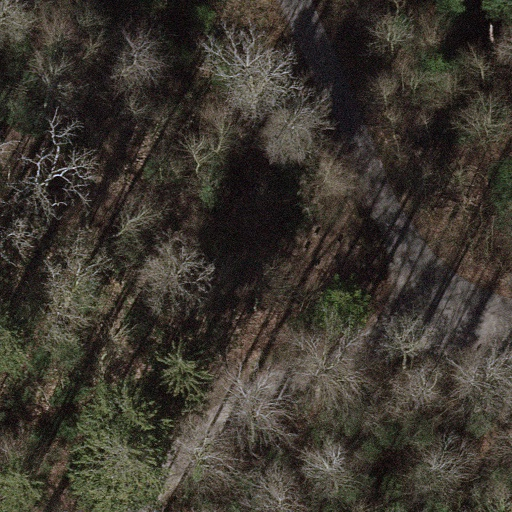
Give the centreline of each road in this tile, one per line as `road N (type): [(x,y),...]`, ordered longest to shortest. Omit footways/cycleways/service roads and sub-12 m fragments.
road 1 (unclassified): [(295,0),(444,319),(511,318)]
road 2 (track): [(127,511),(235,409),(444,319)]
